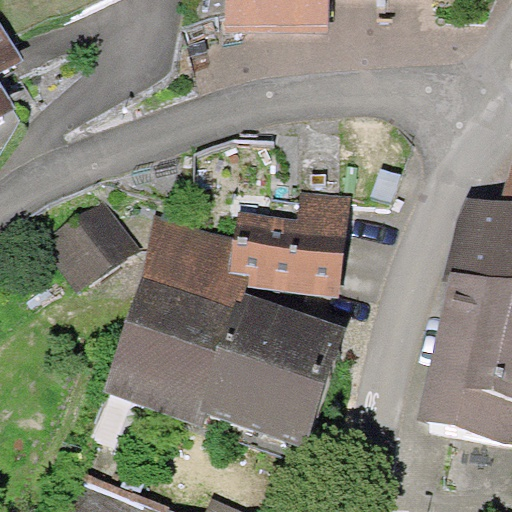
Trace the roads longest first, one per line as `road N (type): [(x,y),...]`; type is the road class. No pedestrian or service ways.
road 1 (residential): [(0,202),(155,130),(294,96),(394,92),(487,121)]
road 2 (unclassified): [(370,511),(374,441),(406,277),(487,121)]
